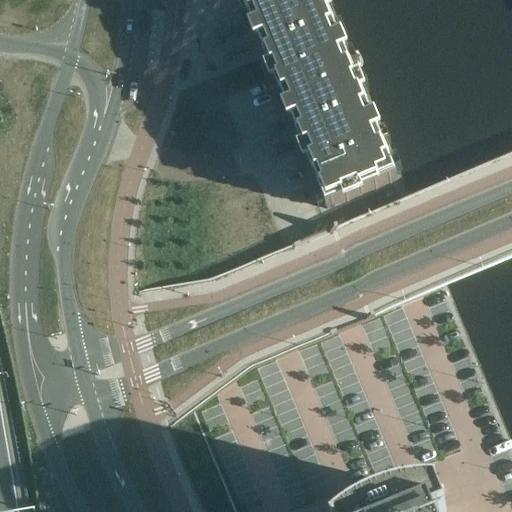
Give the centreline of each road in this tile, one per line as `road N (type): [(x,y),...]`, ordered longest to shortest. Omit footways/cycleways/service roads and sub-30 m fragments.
road 1 (tertiary): [(511,194),(79,364)]
road 2 (tertiary): [(86,391),(151,375),(511,225)]
road 3 (tertiary): [(70,60),(25,248),(23,349),(33,392)]
road 4 (tertiary): [(79,364),(63,255),(101,141)]
road 5 (residential): [(257,149),(294,235),(367,208)]
road 6 (residential): [(101,141),(201,169),(257,149)]
road 7 (tertiary): [(106,128),(127,55),(131,0)]
road 8 (tertiary): [(136,511),(86,391)]
road 9 (tertiary): [(33,392),(83,511)]
